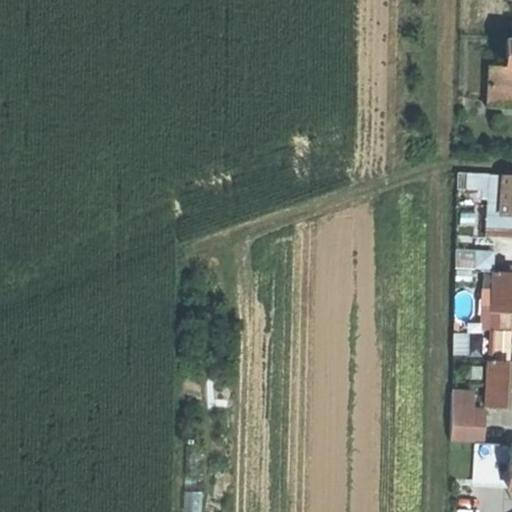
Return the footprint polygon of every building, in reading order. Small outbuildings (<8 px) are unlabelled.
[(511,63),(493,63),(492,104),(511,105),(511,63)] [(506,217),(507,211),(507,196),(495,196),(495,217),(506,217)] [(511,220),(498,220),(497,234),(511,234),(511,220)] [(511,323),(511,267),(498,267),(496,323),(511,323)] [(493,404),(509,405),(510,357),(494,356),(493,404)] [(457,388),(457,406),(478,406),(478,389),(457,388)] [(478,406),(457,406),(456,439),(481,439),(489,439),(489,406),(478,406)] [(481,478),(511,478),(511,439),(489,439),(481,439),(481,478)]
